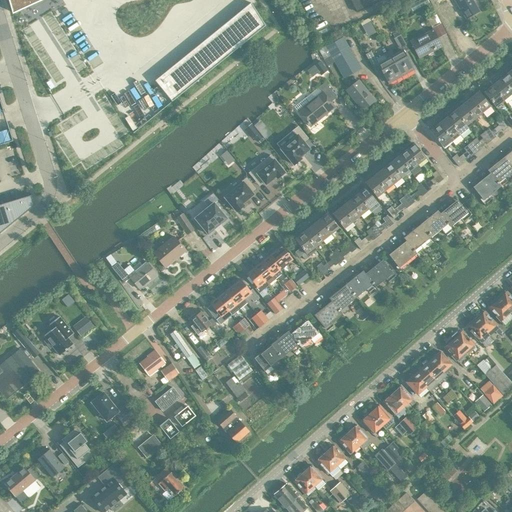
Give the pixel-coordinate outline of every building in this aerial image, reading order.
[(8,0),(13,13),(33,0),(8,0)] [(351,0),(357,12),(382,0),(351,0)] [(479,11),(475,5),(472,0),(454,0),(466,19),(479,11)] [(251,3),(155,81),(172,102),(265,26),(251,3)] [(425,15),(432,27),(437,24),(430,12),(425,15)] [(370,19),(360,25),(367,37),(377,31),(370,19)] [(442,47),(433,30),(410,42),(419,58),(442,47)] [(391,50),(387,52),(401,76),(413,70),(404,54),(410,50),(401,34),(394,38),(401,51),(394,55),(391,50)] [(344,78),(362,68),(343,37),(326,47),(344,78)] [(389,83),(401,76),(387,52),(375,59),(371,51),(365,55),(374,71),(380,68),(389,83)] [(307,69),(314,77),(327,67),(319,58),(307,69)] [(511,94),(511,93),(511,77),(508,73),(500,79),(511,94)] [(500,79),(492,86),(503,100),(511,94),(500,79)] [(358,80),(346,90),(363,110),(374,101),(358,80)] [(294,107),(310,127),(334,107),(330,102),(337,97),(325,82),(318,88),(322,92),(309,103),(305,98),(294,107)] [(495,107),(503,100),(492,86),(483,93),(495,107)] [(479,91),(470,98),(482,113),(490,106),(479,91)] [(474,119),(482,113),(470,98),(462,105),(474,119)] [(466,126),(474,119),(462,105),(454,111),(466,126)] [(460,135),(468,129),(466,126),(454,111),(446,118),(460,135)] [(452,142),(460,135),(446,118),(438,124),(450,139),(452,142)] [(499,125),(495,128),(498,133),(502,130),(503,131),(507,127),(501,119),(496,122),(499,125)] [(430,131),(441,146),(444,148),(452,142),(450,139),(438,124),(430,131)] [(484,132),(491,141),(496,137),(495,136),(498,133),(495,128),(491,131),(489,129),(484,132)] [(9,129),(0,131),(0,144),(12,141),(9,129)] [(478,141),(482,146),(486,143),(487,144),(491,141),(484,132),(480,135),(482,138),(478,141)] [(298,134),(280,149),(294,166),(302,159),(301,157),(310,150),(298,134)] [(468,145),(475,153),(479,150),(478,149),(482,146),(478,141),(475,144),(473,142),(468,145)] [(414,143),(406,150),(418,165),(426,158),(414,143)] [(462,154),(466,159),(470,156),(471,157),(475,153),(468,145),(464,149),(466,151),(464,153),(462,154)] [(406,150),(397,157),(409,171),(418,165),(406,150)] [(466,159),(462,154),(458,158),(456,155),(451,158),(458,167),(463,163),(462,162),(466,159)] [(487,170),(490,173),(500,186),(507,181),(505,178),(511,172),(511,165),(505,156),(487,170)] [(397,157),(389,163),(401,178),(409,171),(397,157)] [(274,159),(256,174),(266,186),(275,178),(277,179),(285,173),(274,159)] [(393,184),(401,178),(389,163),(381,170),(393,184)] [(385,191),(393,184),(381,170),(373,176),(385,191)] [(434,177),(430,181),(434,184),(437,181),(438,183),(443,179),(436,171),(432,174),(434,177)] [(500,186),(490,173),(473,187),(486,203),(493,197),(490,194),(500,186)] [(377,197),(385,191),(373,176),(365,183),(377,197)] [(243,181),(224,197),(236,213),(244,206),(243,204),(254,195),(243,181)] [(420,184),(427,192),(431,189),(430,187),(434,184),(430,181),(428,183),(426,183),(424,181),(420,184)] [(414,193),(417,197),(421,194),(422,196),(427,192),(420,184),(415,188),(418,191),(414,193)] [(371,212),(379,205),(365,188),(357,194),(368,209),(371,212)] [(404,197),(410,205),(414,202),(413,200),(417,197),(414,193),(410,197),(408,194),(404,197)] [(361,215),(368,209),(357,194),(349,201),(361,215)] [(0,232),(33,206),(30,196),(0,205),(0,232)] [(398,206),(401,210),(404,208),(405,209),(410,205),(404,197),(399,201),(401,204),(398,206)] [(440,213),(450,227),(461,218),(463,221),(470,216),(457,200),(440,213)] [(352,222),(361,215),(349,201),(341,207),(352,222)] [(214,202),(194,218),(208,235),(227,219),(214,202)] [(396,214),(401,210),(398,206),(393,210),(391,207),(387,210),(394,219),(398,215),(396,214)] [(344,229),(352,222),(341,207),(332,214),(344,229)] [(437,210),(420,224),(431,238),(441,229),(446,235),(453,230),(450,227),(440,213),(437,210)] [(194,230),(183,213),(176,218),(187,235),(194,230)] [(327,213),(319,220),(331,234),(339,228),(327,213)] [(385,222),(381,225),(384,229),(388,226),(389,227),(394,224),(387,215),(383,219),(385,222)] [(319,220),(311,226),(322,241),(331,234),(319,220)] [(403,238),(406,241),(416,254),(423,249),(421,246),(431,238),(420,224),(403,238)] [(371,228),(378,237),(382,233),(380,232),(382,231),(384,229),(381,225),(378,228),(375,225),(371,228)] [(311,226),(303,233),(314,247),(322,241),(311,226)] [(365,238),(368,242),(369,241),(372,239),(373,240),(378,237),(371,228),(366,232),(368,235),(365,238)] [(308,257),(317,250),(314,247),(303,233),(294,239),(308,257)] [(153,253),(165,268),(185,251),(173,236),(153,253)] [(368,242),(365,238),(361,241),(358,238),(354,242),(361,250),(365,246),(364,245),(368,242)] [(343,250),(346,254),(351,251),(352,252),(356,249),(349,241),(345,244),(347,247),(343,250)] [(416,254),(406,241),(388,255),(402,271),(409,266),(406,262),(416,254)] [(281,247),(277,250),(269,256),(280,269),(291,259),(281,247)] [(333,254),(339,262),(344,258),(343,257),(346,254),(343,250),(340,253),(337,250),(333,254)] [(327,263),(330,267),(334,264),(335,265),(339,262),(333,254),(329,257),(331,260),(327,263)] [(279,269),(280,269),(269,256),(262,262),(275,279),(282,273),(279,269)] [(365,273),(376,287),(386,278),(388,282),(395,276),(382,260),(365,273)] [(147,263),(135,273),(134,270),(128,275),(123,270),(117,262),(111,267),(118,275),(125,283),(130,278),(139,289),(157,275),(147,263)] [(262,262),(254,268),(268,285),(275,279),(262,262)] [(330,267),(327,263),(323,267),(321,264),(316,267),(323,275),(327,272),(326,270),(330,267)] [(268,285),(254,268),(246,275),(257,287),(255,289),(259,293),(268,285)] [(309,277),(304,270),(293,279),(298,285),(309,277)] [(363,271),(346,284),(356,297),(366,289),(369,292),(376,287),(365,273),(363,271)] [(241,279),(233,286),(246,302),(247,302),(247,303),(251,299),(254,302),(259,298),(252,289),(250,291),(241,279)] [(284,284),(289,290),(290,292),(296,287),(290,279),(284,284)] [(328,298),(331,301),(341,314),(349,308),(346,305),(356,297),(346,284),(328,298)] [(233,286),(226,291),(239,308),(246,302),(233,286)] [(226,291),(218,297),(232,314),(239,308),(226,291)] [(503,294),(497,299),(509,313),(511,316),(511,314),(511,299),(506,293),(503,295),(503,294)] [(224,320),(232,314),(218,297),(210,304),(206,308),(216,319),(220,315),(224,320)] [(274,298),(267,303),(275,314),(282,309),(279,304),(274,298)] [(509,313),(497,299),(491,304),(492,306),(489,308),(500,321),(509,313)] [(341,314),(331,301),(314,315),(327,331),(334,325),(331,322),(341,314)] [(260,310),(256,314),(264,324),(268,320),(260,310)] [(190,327),(197,335),(209,325),(212,328),(216,325),(212,319),(208,321),(201,312),(191,319),(195,323),(190,327)] [(475,318),(489,335),(498,327),(484,312),(482,315),(480,313),(475,318)] [(256,314),(251,318),(259,328),(264,324),(256,314)] [(59,317),(49,325),(52,329),(44,336),(46,339),(44,341),(50,348),(52,346),(59,355),(73,345),(68,338),(69,337),(67,335),(71,332),(73,334),(59,317)] [(238,322),(244,330),(250,325),(244,318),(238,322)] [(489,335),(475,318),(468,324),(470,325),(467,328),(480,343),(489,335)] [(76,329),(81,336),(93,326),(88,319),(76,329)] [(290,334),(300,347),(311,338),(313,341),(320,336),(307,320),(290,334)] [(244,330),(238,322),(232,328),(238,335),(244,330)] [(19,328),(12,333),(28,352),(34,347),(19,328)] [(171,335),(177,343),(174,345),(176,349),(179,347),(183,353),(181,355),(183,358),(185,356),(194,368),(200,364),(176,331),(171,335)] [(288,331),(271,345),(281,357),(291,349),(294,352),(300,347),(290,334),(288,331)] [(452,338),(467,354),(475,347),(462,332),(459,334),(458,332),(452,338)] [(467,354),(452,338),(445,343),(447,345),(445,347),(458,362),(467,354)] [(281,357),(271,345),(253,358),(262,369),(261,370),(265,376),(266,374),(273,369),(270,366),(281,357)] [(196,350),(204,359),(206,361),(211,358),(209,355),(201,346),(196,350)] [(0,365),(0,390),(6,399),(30,380),(28,378),(38,371),(20,349),(0,365)] [(155,350),(148,355),(147,356),(147,357),(139,364),(149,376),(165,363),(155,350)] [(432,359),(445,374),(453,367),(451,364),(440,351),(436,355),(434,355),(432,357),(432,359)] [(477,366),(485,374),(495,365),(488,357),(484,360),(477,366)] [(423,366),(438,383),(446,376),(445,374),(432,359),(428,362),(425,362),(423,364),(423,366)] [(161,371),(165,376),(160,380),(163,385),(168,381),(179,374),(171,364),(161,371)] [(511,383),(495,365),(485,374),(491,382),(503,394),(511,386),(511,383)] [(203,366),(197,368),(202,379),(207,376),(203,366)] [(415,374),(426,387),(433,380),(437,384),(438,383),(423,366),(422,367),(420,367),(418,369),(418,371),(415,374)] [(417,395),(426,387),(415,374),(414,375),(412,375),(409,376),(409,379),(406,382),(417,395)] [(237,398),(240,402),(248,396),(245,392),(245,391),(239,383),(236,385),(231,378),(225,382),(237,398)] [(401,386),(392,394),(403,407),(408,402),(412,406),(415,402),(412,399),(401,386)] [(163,411),(180,397),(173,388),(156,402),(163,411)] [(491,404),(497,398),(488,388),(482,393),(491,404)] [(452,400),(451,399),(454,397),(449,392),(442,397),(448,404),(452,400)] [(92,402),(107,421),(115,414),(123,423),(134,414),(126,404),(117,410),(103,393),(92,402)] [(395,414),(403,407),(392,394),(383,402),(395,414)] [(474,402),(483,412),(491,405),(482,395),(474,402)] [(169,415),(179,429),(197,415),(187,402),(169,415)] [(432,406),(441,416),(445,412),(437,402),(432,406)] [(379,405),(371,413),(385,429),(390,424),(387,420),(390,418),(379,405)] [(217,421),(220,425),(236,443),(249,431),(229,410),(217,421)] [(459,410),(452,416),(464,429),(464,430),(465,429),(466,428),(472,423),(468,418),(466,419),(459,410)] [(427,411),(423,415),(422,416),(430,425),(431,424),(435,420),(427,411)] [(446,428),(455,420),(448,411),(439,419),(446,428)] [(472,423),(477,418),(479,416),(474,412),(468,418),(472,423)] [(385,429),(371,413),(362,421),(373,433),(381,425),(385,429)] [(128,435),(141,424),(135,417),(122,428),(128,435)] [(170,438),(180,431),(170,417),(160,424),(170,438)] [(399,423),(406,431),(409,435),(416,429),(406,417),(399,423)] [(109,438),(120,429),(115,423),(104,433),(109,438)] [(406,431),(399,423),(395,427),(402,435),(406,431)] [(359,445),(363,450),(371,442),(356,426),(353,429),(350,429),(348,431),(348,432),(347,433),(358,446),(359,445)] [(59,445),(77,468),(84,462),(80,457),(89,450),(84,443),(87,441),(80,433),(77,435),(73,430),(65,437),(67,439),(64,442),(59,445)] [(358,446),(347,433),(347,434),(344,434),(342,436),(343,437),(339,441),(350,453),(358,446)] [(138,447),(146,458),(162,445),(153,434),(138,447)] [(446,444),(442,440),(435,447),(439,452),(446,444)] [(383,451),(395,464),(400,460),(396,456),(402,451),(393,442),(388,446),(383,451)] [(326,452),(325,453),(336,465),(345,458),(334,445),(330,448),(328,448),(326,450),(326,452)] [(49,449),(37,459),(52,478),(64,468),(49,449)] [(395,464),(383,451),(381,450),(374,457),(387,471),(389,469),(401,482),(406,478),(395,465),(395,464)] [(63,452),(58,456),(64,464),(69,460),(63,452)] [(336,465),(325,453),(322,453),(320,455),(320,457),(316,461),(327,473),(336,465)] [(366,477),(366,476),(371,472),(362,462),(357,467),(366,477)] [(454,477),(453,478),(468,485),(474,473),(452,463),(447,474),(454,477)] [(129,485),(113,465),(104,472),(111,481),(90,497),(102,511),(104,511),(126,494),(123,490),(129,485)] [(302,473),(313,485),(322,477),(312,466),(311,467),(310,467),(307,469),(305,469),(303,471),(303,472),(302,473)] [(24,468),(5,484),(7,487),(6,487),(8,489),(9,488),(21,504),(28,498),(22,490),(34,480),(34,481),(38,477),(30,467),(26,471),(24,468)] [(167,489),(174,496),(184,487),(171,472),(170,473),(165,468),(158,475),(162,479),(158,483),(165,491),(167,489)] [(313,485),(302,473),(301,474),(300,474),(298,476),(298,477),(294,481),(304,493),(313,485)] [(335,487),(346,498),(350,494),(339,483),(335,487)] [(280,489),(299,511),(301,511),(307,508),(286,484),(280,489)] [(346,498),(335,487),(334,488),(329,491),(340,503),(346,498)] [(299,511),(280,489),(274,494),(288,511),(299,511)] [(367,499),(375,509),(387,498),(378,489),(367,499)] [(421,504),(429,496),(425,491),(417,499),(421,504)] [(401,497),(409,506),(414,502),(406,493),(401,497)] [(429,496),(421,504),(425,508),(433,500),(429,496)] [(397,501),(405,510),(409,506),(401,497),(397,501)] [(433,500),(425,508),(428,511),(430,511),(438,505),(433,500)] [(311,505),(317,511),(316,511),(322,511),(324,511),(315,501),(311,505)] [(392,505),(398,511),(402,511),(405,510),(397,501),(392,505)]
